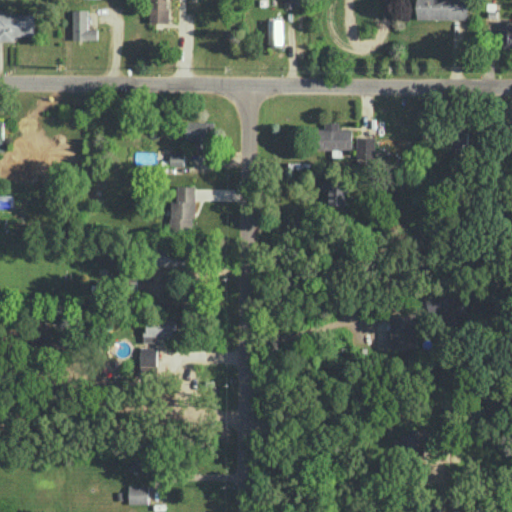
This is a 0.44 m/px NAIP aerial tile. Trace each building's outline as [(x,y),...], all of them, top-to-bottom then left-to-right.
[(150,0),(151,23),(169,22),(168,0),(150,0)] [(467,0),(416,0),(416,17),(467,19),(467,0)] [(73,39),(98,39),(98,28),(88,28),(88,9),(73,9),(73,39)] [(35,13),(0,13),(0,40),(14,40),(14,36),(35,36),(35,13)] [(283,43),(283,19),(268,18),(268,43),(283,43)] [(511,40),(511,21),(499,21),(500,40),(511,40)] [(212,149),(213,121),(186,121),(185,138),(195,138),(195,148),(212,149)] [(352,128),(339,128),(339,121),(325,121),(324,128),(316,128),(316,148),(352,149),(352,128)] [(468,131),(453,131),(454,146),(468,146),(468,131)] [(376,136),(357,136),(357,158),(375,158),(376,136)] [(184,152),(170,153),(170,165),(184,164),(184,152)] [(329,204),(346,204),(346,183),(329,183),(329,204)] [(195,185),(178,185),(177,201),(171,201),(171,229),(194,229),(195,185)] [(416,314),(390,315),(391,347),(417,346),(416,314)] [(155,335),(178,335),(178,319),(145,318),(145,341),(155,342),(155,335)] [(157,365),(157,347),(141,346),(140,365),(157,365)] [(401,449),(431,448),(431,428),(401,429),(401,449)] [(129,503),(148,503),(148,485),(129,485),(129,503)]
